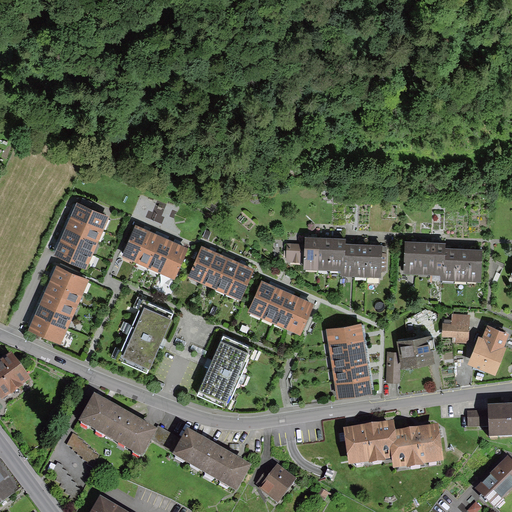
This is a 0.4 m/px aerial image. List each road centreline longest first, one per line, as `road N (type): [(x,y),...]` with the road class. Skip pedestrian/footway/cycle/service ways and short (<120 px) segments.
road 1 (track): [(511,168),(472,185),(433,188),(271,164),(199,164),(25,104),(0,87)]
road 2 (residential): [(511,387),(237,424),(192,415),(0,334)]
